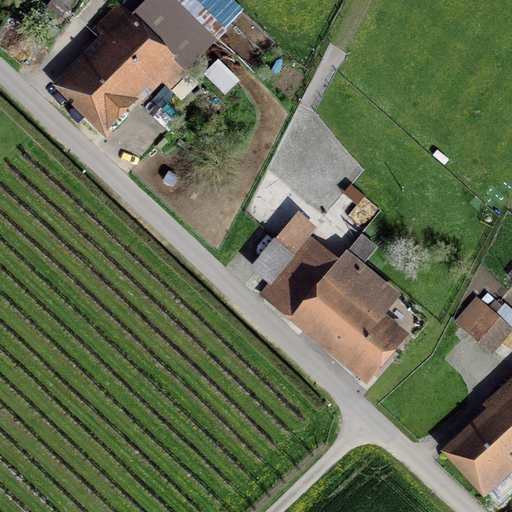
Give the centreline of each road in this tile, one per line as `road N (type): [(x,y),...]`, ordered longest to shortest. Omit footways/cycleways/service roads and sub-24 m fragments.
road 1 (residential): [(469,511),(0,69)]
road 2 (track): [(277,511),(371,422)]
